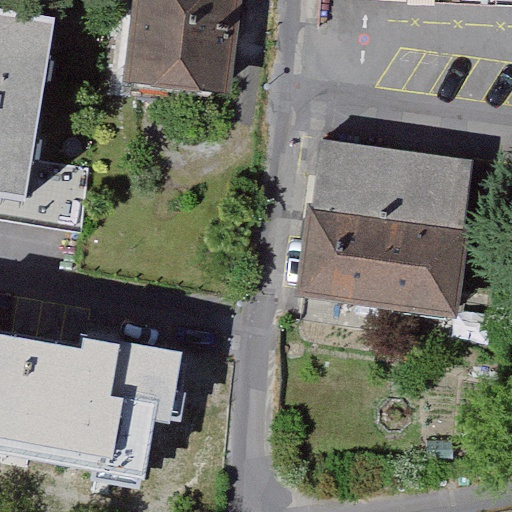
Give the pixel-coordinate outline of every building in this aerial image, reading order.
[(242,1),(231,0),(144,0),(134,94),(231,104),(242,1)] [(511,0),(381,0),(381,9),(511,14),(511,0)] [(60,28),(0,18),(0,229),(86,243),(93,180),(41,174),(60,28)] [(473,165),(318,142),(295,297),(450,320),(473,165)] [(0,455),(147,479),(156,425),(172,427),(183,357),(119,347),(120,336),(85,330),(83,338),(0,324),(0,455)]
